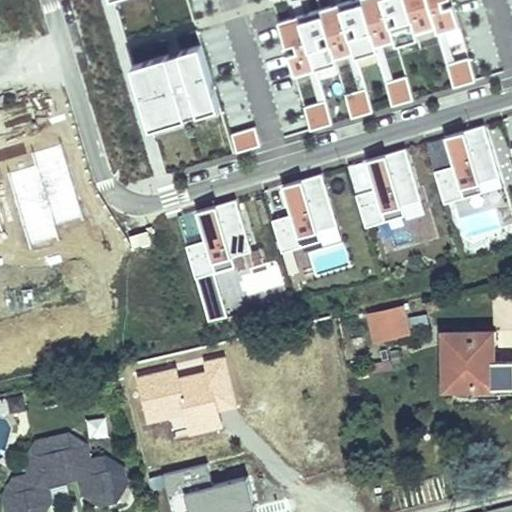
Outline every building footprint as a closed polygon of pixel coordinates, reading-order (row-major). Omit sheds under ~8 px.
[(363,0),(353,0),(343,3),(357,53),(359,58),(379,52),(378,46),(363,0)] [(385,0),(363,0),(378,46),(398,40),(385,0)] [(408,0),(385,0),(398,40),(400,46),(420,40),(418,34),(408,0)] [(430,0),(408,0),(418,34),(439,27),(430,0)] [(430,0),(439,27),(440,33),(462,26),(456,5),(445,9),(443,1),(445,0),(430,0)] [(343,3),(322,9),(337,59),(357,53),(343,3)] [(322,9),(302,16),(319,70),(339,64),(337,59),(322,9)] [(302,16),(281,22),(288,47),(297,44),(300,52),(290,55),(297,77),(319,70),(302,16)] [(203,45),(183,51),(201,114),(222,108),(203,45)] [(183,51),(171,55),(190,117),(201,114),(183,51)] [(171,55),(134,66),(153,128),(190,117),(171,55)] [(472,58),(450,64),(457,87),(479,81),(472,58)] [(409,77),(389,83),(396,106),(416,100),(409,77)] [(368,89),(348,95),(355,118),(375,112),(368,89)] [(328,101),(306,108),(313,131),(335,124),(328,101)] [(455,166),(438,172),(447,204),(487,192),(483,179),(501,173),(487,125),(447,138),(455,166)] [(234,135),(240,153),(263,146),(258,127),(234,135)] [(376,190),(359,195),(369,228),(409,216),(405,203),(423,197),(408,149),(368,161),(376,190)] [(292,215),(275,221),(285,253),(325,241),(321,228),(339,222),(324,174),(284,187),(292,215)] [(207,241),(189,247),(198,279),(239,267),(235,254),(253,248),(238,200),(198,213),(207,241)] [(150,233),(132,238),(135,248),(153,243),(150,233)] [(406,314),(372,322),(378,347),(412,340),(406,314)] [(494,332),(446,332),(446,389),(494,389),(494,394),(511,393),(511,361),(494,362),(494,332)] [(105,416),(85,419),(88,438),(108,435),(105,416)] [(8,499),(11,511),(50,511),(55,503),(52,491),(82,483),(85,497),(107,508),(120,505),(131,486),(126,468),(110,458),(95,461),(91,447),(74,437),(39,445),(47,474),(17,481),(8,499)] [(210,468),(166,478),(174,511),(257,511),(250,481),(215,489),(210,468)]
